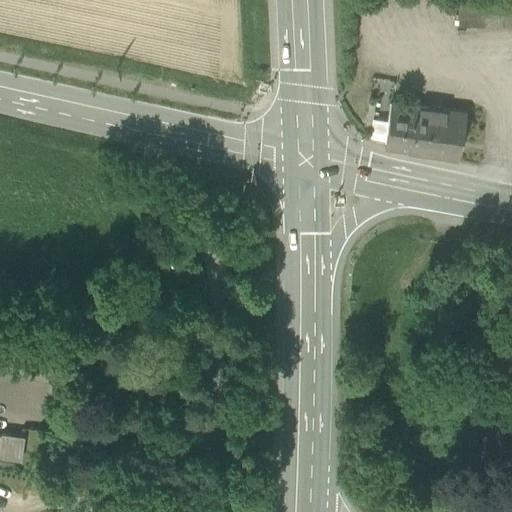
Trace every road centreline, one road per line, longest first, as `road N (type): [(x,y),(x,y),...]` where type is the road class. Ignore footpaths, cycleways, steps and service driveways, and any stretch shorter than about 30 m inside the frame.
road 1 (residential): [(153,133),(148,180),(160,204),(204,242),(216,286),(203,511)]
road 2 (primary): [(303,503),(304,163)]
road 3 (secondary): [(511,208),(304,163)]
road 4 (primary): [(304,163),(295,0)]
road 5 (secondary): [(153,133),(0,97)]
road 6 (secondary): [(304,163),(153,133)]
